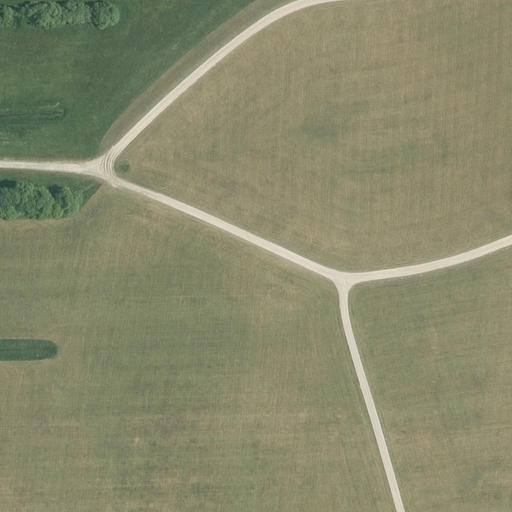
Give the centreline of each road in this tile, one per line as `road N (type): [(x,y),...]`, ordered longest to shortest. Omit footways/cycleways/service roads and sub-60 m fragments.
road 1 (track): [(91,168),(344,279),(417,269),(511,239)]
road 2 (track): [(322,0),(268,20),(229,48),(91,168),(0,164)]
road 3 (track): [(400,511),(345,320),(344,279)]
